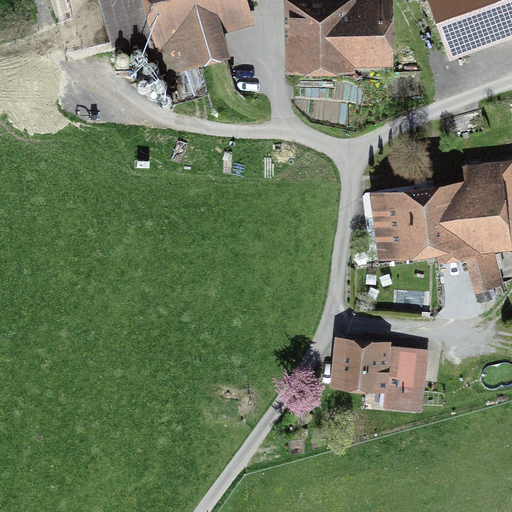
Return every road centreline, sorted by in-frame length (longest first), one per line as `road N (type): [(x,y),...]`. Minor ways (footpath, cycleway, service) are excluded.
road 1 (residential): [(203,511),(320,339),(337,287),(349,176),(359,154),(390,130)]
road 2 (track): [(390,130),(511,86)]
